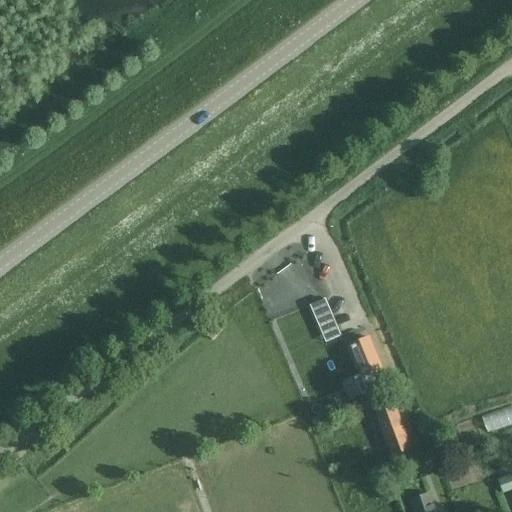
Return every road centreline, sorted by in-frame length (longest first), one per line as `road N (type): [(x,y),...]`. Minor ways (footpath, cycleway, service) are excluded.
road 1 (tertiary): [(0,264),(353,0)]
road 2 (unclassified): [(0,450),(308,220)]
road 3 (unclassified): [(308,220),(511,61)]
